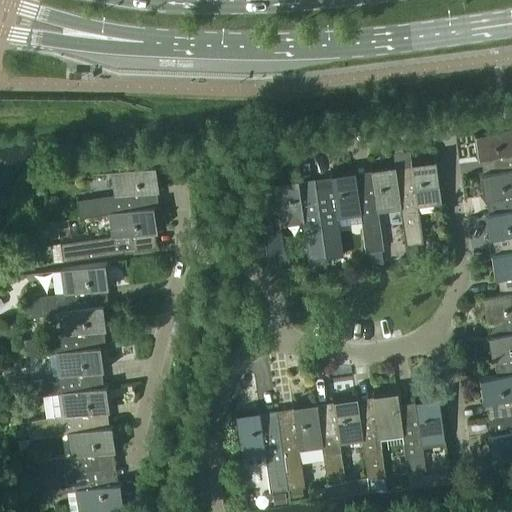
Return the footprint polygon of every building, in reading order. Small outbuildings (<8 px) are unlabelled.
[(511,127),(478,132),(482,157),(499,154),(501,170),(501,171),(511,169),(511,127)] [(399,204),(405,246),(423,244),(417,201),(440,198),(435,163),(411,166),(413,183),(397,185),(399,204)] [(78,217),(109,213),(112,212),(139,208),(137,192),(154,190),(150,166),(150,165),(114,170),(114,171),(117,194),(76,199),(78,217)] [(359,210),(361,222),(365,252),(383,249),(377,207),(399,204),(397,185),(395,168),(371,172),(373,189),(357,191),(359,210)] [(501,170),(484,173),(488,197),(504,194),(507,210),(507,211),(511,210),(511,169),(501,171),(501,170)] [(316,197),(325,258),(343,255),(338,225),(361,222),(359,210),(357,191),(355,174),(330,177),(333,194),(316,197)] [(262,226),(268,266),(286,263),(280,221),(302,218),(308,260),(325,258),(316,197),(315,186),(298,188),(298,182),(273,186),(276,207),(262,226)] [(59,243),(62,261),(137,250),(140,249),(138,233),(152,231),(148,206),(139,208),(112,212),(109,213),(112,235),(59,243)] [(507,210),(490,213),(493,237),(510,234),(511,247),(511,210),(507,211),(507,210)] [(511,250),(495,253),(499,277),(511,275),(511,250)] [(67,292),(25,298),(28,316),(62,311),(62,310),(89,306),(87,290),(103,288),(100,263),(64,269),(67,292)] [(511,291),(487,295),(490,319),(507,317),(509,333),(511,332),(511,291)] [(65,333),(23,339),(25,357),(48,354),(59,352),(87,348),(86,347),(84,331),(101,329),(98,305),(89,306),(62,310),(62,311),(65,333)] [(509,333),(492,335),(496,359),(511,357),(511,332),(509,333)] [(22,380),(21,380),(23,398),(65,392),(84,389),(84,388),(82,373),(99,370),(95,346),(86,347),(87,348),(59,352),(48,354),(51,375),(51,376),(22,380)] [(511,373),(483,377),(487,401),(486,402),(488,418),(506,415),(511,414),(511,373)] [(68,414),(26,420),(29,438),(71,432),(90,429),(88,413),(104,410),(101,386),(84,388),(84,389),(65,392),(68,414)] [(359,416),(358,416),(361,435),(360,435),(366,478),(384,475),(378,433),(385,432),(386,441),(402,439),(401,430),(400,422),(401,422),(397,394),(372,397),(375,414),(359,416)] [(401,422),(400,422),(401,430),(402,439),(407,472),(424,469),(420,438),(443,435),(438,399),(414,403),(416,420),(401,422)] [(319,422),(318,422),(321,441),(320,441),(322,453),(326,483),(344,481),(338,439),(360,435),(361,435),(358,416),(359,416),(356,400),(332,403),(335,420),(319,422)] [(295,426),(278,428),(287,489),(304,486),(304,485),(303,485),(299,456),(322,453),(320,441),(321,441),(318,422),(319,422),(316,405),(292,409),(295,426)] [(259,413),(235,417),(240,452),(263,449),(269,491),(287,489),(278,428),(262,430),(259,413)] [(511,414),(506,415),(488,418),(492,418),(495,434),(491,434),(495,458),(511,455),(511,414)] [(74,454),(32,460),(34,478),(96,469),(93,453),(110,450),(107,426),(90,429),(71,432),(74,454)] [(96,469),(34,478),(37,495),(79,489),(81,511),(86,511),(118,508),(115,483),(98,486),(96,469)]
